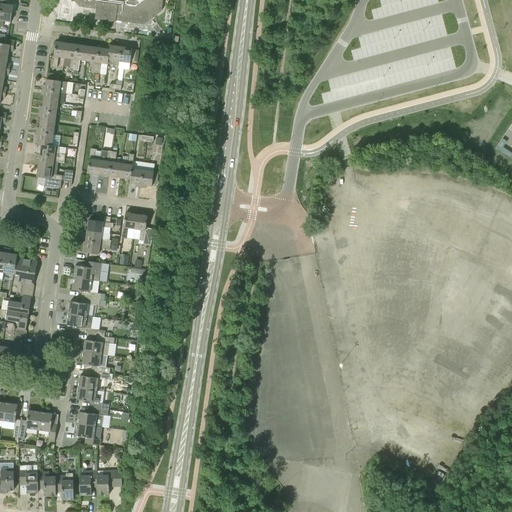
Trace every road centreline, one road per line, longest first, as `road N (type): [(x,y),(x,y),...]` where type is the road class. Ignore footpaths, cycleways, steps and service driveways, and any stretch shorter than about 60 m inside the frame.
road 1 (secondary): [(172,511),(248,0)]
road 2 (residential): [(8,198),(35,0)]
road 3 (residential): [(29,380),(38,367),(55,247),(51,223)]
road 4 (residential): [(155,205),(68,192),(51,223)]
